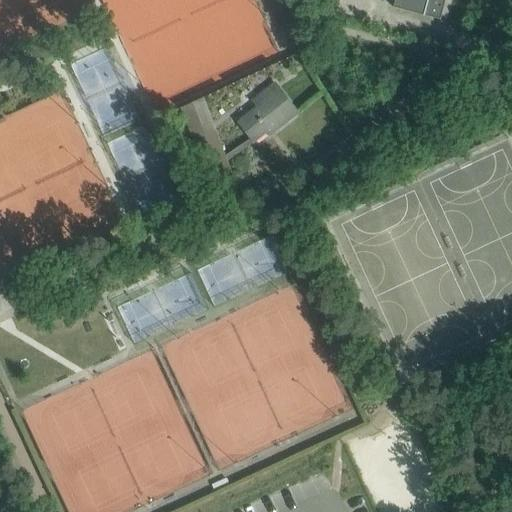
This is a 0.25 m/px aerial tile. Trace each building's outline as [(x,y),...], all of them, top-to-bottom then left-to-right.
[(425,16),(440,20),(445,0),(394,0),(393,8),(423,15),(422,16),(425,16)] [(242,126),(254,142),(271,129),(273,133),(297,114),(285,98),(279,91),(274,85),(253,101),(258,107),(239,122),(242,126)] [(182,108),(200,156),(214,151),(206,129),(213,126),(203,98),(182,108)] [(184,142),(187,151),(194,148),(191,139),(184,142)] [(208,222),(194,228),(196,234),(211,227),(208,222)]
